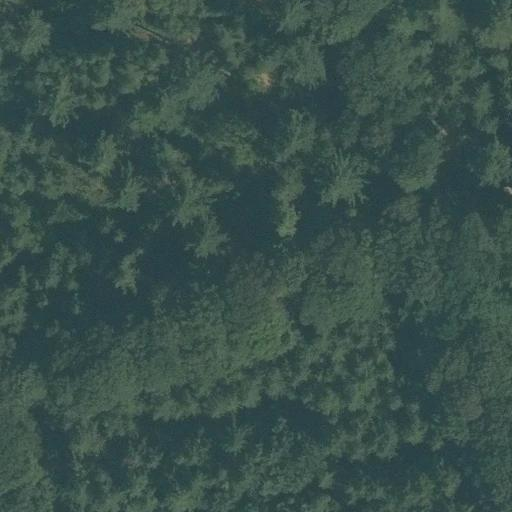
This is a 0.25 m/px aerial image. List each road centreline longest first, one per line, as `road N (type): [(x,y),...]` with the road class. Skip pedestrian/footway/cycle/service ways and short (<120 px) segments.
road 1 (track): [(511,190),(0,378)]
road 2 (track): [(355,0),(511,420)]
road 3 (track): [(273,0),(511,40)]
